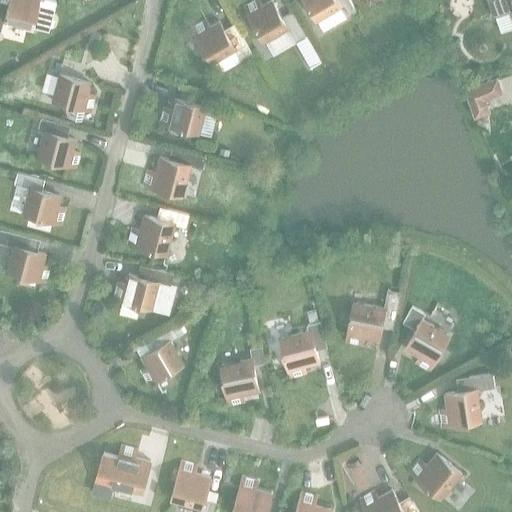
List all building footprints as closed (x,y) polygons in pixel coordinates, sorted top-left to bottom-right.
[(0,0),(0,1),(8,4),(3,21),(29,28),(30,26),(47,31),(55,1),(51,0),(42,0),(41,0),(0,0)] [(271,0),(269,0),(262,5),(259,0),(253,0),(244,6),(264,41),(288,28),(271,0)] [(336,0),(305,0),(317,20),(340,7),(336,0)] [(511,13),(511,0),(494,0),(499,14),(511,10),(511,13)] [(219,20),(209,26),(205,19),(191,27),(212,63),(234,50),(240,61),(253,55),(247,43),(235,49),(219,20)] [(83,108),(91,110),(95,95),(87,93),(90,82),(58,74),(51,100),(68,105),(65,116),(80,120),(83,108)] [(463,87),(473,117),(490,112),(485,98),(502,92),(497,76),(463,87)] [(159,122),(199,132),(206,106),(174,98),(171,108),(163,106),(159,122)] [(36,156),(76,167),(80,151),(72,149),(75,139),(59,134),(62,123),(40,117),(37,129),(43,130),(36,156)] [(191,165),(202,168),(205,156),(193,152),(190,164),(159,155),(155,171),(147,169),(143,184),(183,195),(191,165)] [(21,213),(61,224),(65,208),(57,206),(60,195),(40,190),(43,179),(16,172),(13,183),(28,187),(21,213)] [(175,223),(186,226),(189,214),(166,207),(163,219),(143,214),(139,229),(131,227),(127,243),(167,253),(175,223)] [(44,253),(25,248),(28,236),(0,228),(0,242),(12,246),(6,271),(45,281),(49,266),(42,264),(44,253)] [(117,281),(113,297),(153,307),(168,311),(175,285),(171,283),(174,272),(150,266),(147,278),(128,273),(125,283),(117,281)] [(381,325),(393,328),(400,291),(388,289),(385,307),(353,301),(346,341),(361,344),(363,336),(379,340),(381,325)] [(403,321),(412,326),(421,311),(412,306),(403,321)] [(415,362),(429,370),(449,335),(421,319),(405,347),(419,355),(415,362)] [(140,369),(148,383),(183,363),(170,340),(184,331),(178,320),(135,345),(141,356),(147,365),(140,369)] [(280,337),(290,377),(306,373),(304,365),(319,361),(313,339),(324,336),(320,320),(307,324),(308,330),(280,337)] [(220,364),(229,404),(244,401),(243,393),(258,390),(253,364),(265,361),(261,346),(250,348),(252,358),(220,364)] [(439,409),(441,425),(482,419),(477,388),(494,385),(492,372),(455,377),(457,391),(444,392),(447,408),(439,409)] [(102,452),(92,492),(109,496),(112,484),(142,492),(150,460),(134,456),(136,448),(121,444),(118,456),(102,452)] [(441,497),(462,473),(436,452),(426,464),(420,459),(410,471),(441,497)] [(171,500),(202,508),(210,476),(195,472),(197,464),(181,460),(171,500)] [(232,511),(265,511),(271,492),(255,488),(258,480),(242,476),(232,511)] [(418,511),(412,500),(402,506),(392,489),(378,497),(374,490),(360,498),(368,511),(418,511)] [(295,511),(328,511),(330,508),(315,504),(317,496),(301,492),(295,511)]
